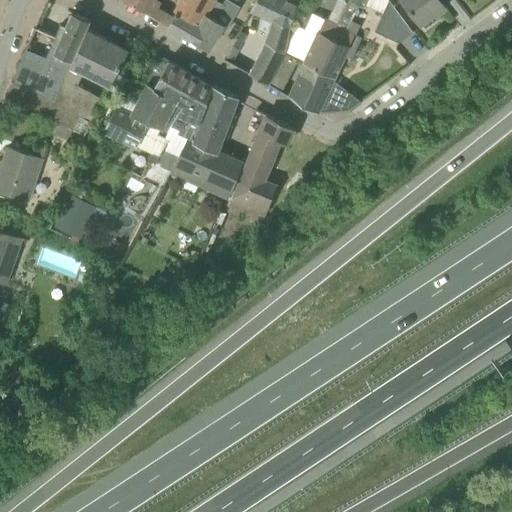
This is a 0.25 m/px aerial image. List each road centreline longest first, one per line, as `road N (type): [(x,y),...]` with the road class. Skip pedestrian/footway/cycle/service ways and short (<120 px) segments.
road 1 (motorway): [(511,120),(20,511)]
road 2 (unclassified): [(82,0),(307,116),(339,121),(388,97),(511,6)]
road 3 (motorway): [(511,244),(103,511)]
road 4 (motorway): [(217,511),(511,316)]
road 5 (motorway): [(356,511),(511,422)]
